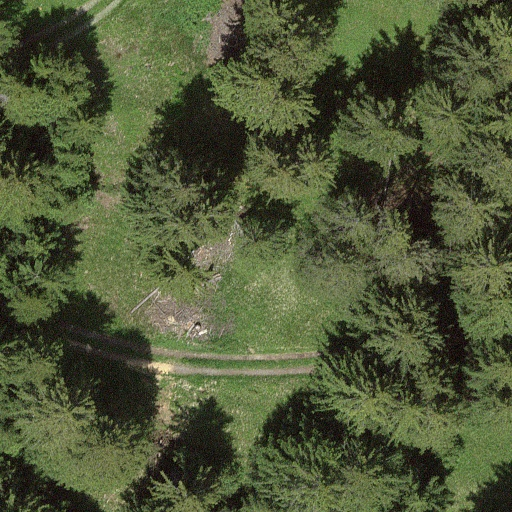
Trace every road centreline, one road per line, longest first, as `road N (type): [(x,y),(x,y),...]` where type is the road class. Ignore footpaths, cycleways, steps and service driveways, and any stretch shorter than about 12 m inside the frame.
road 1 (track): [(511,322),(392,353),(276,365),(135,352),(0,312)]
road 2 (track): [(0,61),(104,0)]
